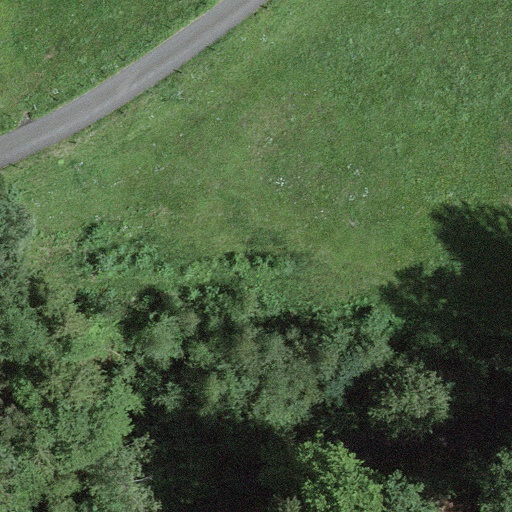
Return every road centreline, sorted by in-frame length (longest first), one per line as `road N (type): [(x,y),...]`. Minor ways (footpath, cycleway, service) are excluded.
road 1 (unclassified): [(226,511),(295,469),(469,429),(511,399)]
road 2 (unclassified): [(246,0),(59,126),(0,150)]
